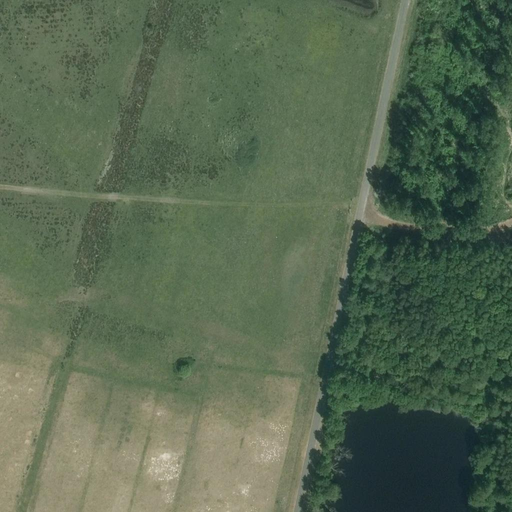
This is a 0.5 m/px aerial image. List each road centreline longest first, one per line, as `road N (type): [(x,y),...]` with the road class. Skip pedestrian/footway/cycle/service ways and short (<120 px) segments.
road 1 (unclassified): [(296,511),(404,0)]
road 2 (unknown): [(364,216),(384,195),(425,0)]
